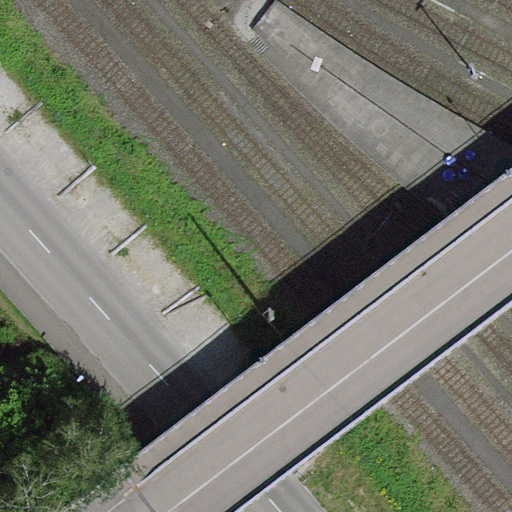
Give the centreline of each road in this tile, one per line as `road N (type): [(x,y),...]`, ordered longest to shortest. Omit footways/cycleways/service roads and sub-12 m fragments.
road 1 (tertiary): [(169,511),(511,251)]
road 2 (unclassified): [(280,511),(0,194)]
